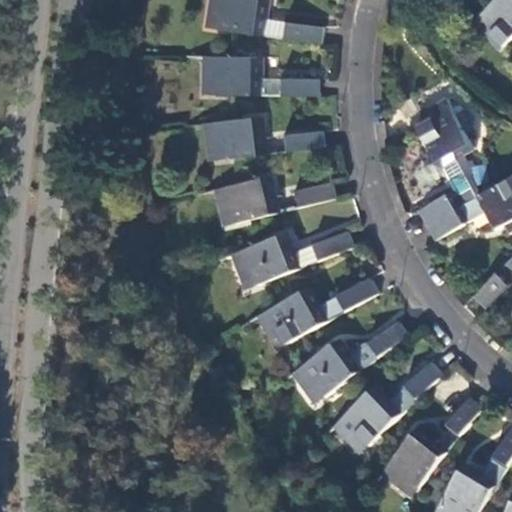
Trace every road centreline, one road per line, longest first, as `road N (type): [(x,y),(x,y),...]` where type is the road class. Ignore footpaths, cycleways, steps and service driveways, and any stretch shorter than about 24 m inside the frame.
road 1 (tertiary): [(36,511),(30,402),(71,0)]
road 2 (residential): [(511,376),(432,294),(390,219),(364,102),(372,0)]
road 3 (tertiary): [(36,0),(0,388)]
